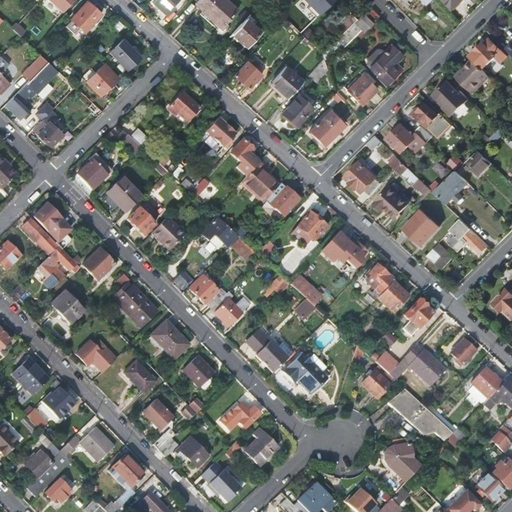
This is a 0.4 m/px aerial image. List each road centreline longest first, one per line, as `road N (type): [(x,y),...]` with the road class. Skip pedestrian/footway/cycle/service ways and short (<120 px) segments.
road 1 (residential): [(50,175),(306,445)]
road 2 (unclassified): [(0,301),(202,511)]
road 3 (unclassified): [(176,56),(314,181)]
road 4 (unclassified): [(314,181),(451,306)]
road 5 (unclassified): [(50,175),(176,56)]
road 6 (unclassified): [(314,181),(437,60)]
